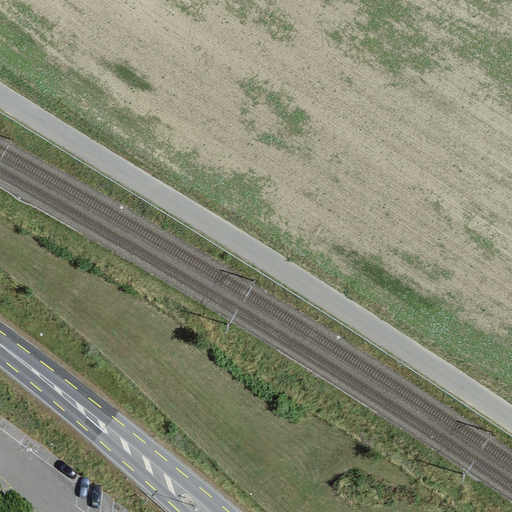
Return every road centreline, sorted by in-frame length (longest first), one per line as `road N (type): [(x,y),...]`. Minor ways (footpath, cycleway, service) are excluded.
road 1 (unclassified): [(0,96),(353,312),(511,421)]
road 2 (secondary): [(201,511),(0,344)]
